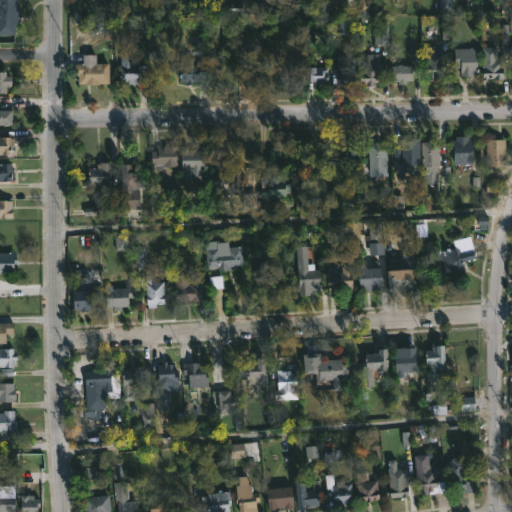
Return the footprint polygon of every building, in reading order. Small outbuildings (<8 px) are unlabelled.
[(0,0),(18,0),(18,3),(21,4),(21,22),(0,22),(0,0)] [(442,52),(441,76),(435,76),(435,79),(425,79),(425,74),(423,74),(424,46),(433,46),(433,51),(442,52)] [(495,47),(495,58),(501,58),(502,79),(486,77),(486,79),(481,79),(480,47),(495,47)] [(475,48),(475,75),(471,75),(471,77),(459,76),(459,67),(453,67),(453,48),(475,48)] [(145,56),(145,66),(151,66),(152,80),(122,81),(122,53),(136,53),(136,56),(145,56)] [(377,53),(377,62),(381,62),(381,72),(378,72),(378,82),(376,82),(376,85),(365,85),(365,82),(358,82),(360,59),(365,59),(365,53),(377,53)] [(98,54),(98,64),(111,64),(111,83),(102,83),(102,85),(81,84),(81,76),(77,76),(77,64),(85,64),(85,54),(98,54)] [(341,54),(353,55),(353,83),(329,82),(329,70),(335,70),(335,56),(341,54)] [(245,80),(244,80),(243,65),(251,65),(251,57),(266,57),(266,80),(245,80)] [(197,59),(197,64),(211,65),(210,77),(204,77),(204,82),(198,82),(198,84),(192,84),(192,81),(185,81),(185,58),(197,59)] [(401,64),(401,65),(413,65),(411,80),(405,80),(405,84),(396,84),(396,80),(390,80),(390,65),(401,64)] [(327,84),(327,68),(301,68),(301,84),(327,84)] [(0,71),(8,71),(8,76),(13,75),(13,86),(9,86),(9,93),(0,93),(0,71)] [(0,110),(13,110),(13,124),(0,124),(0,110)] [(467,136),(467,140),(471,140),(471,162),(452,162),(451,140),(455,140),(455,136),(467,136)] [(0,137),(10,137),(10,138),(16,138),(16,145),(10,145),(10,154),(0,154),(0,137)] [(411,164),(411,172),(402,172),(400,140),(416,138),(417,164),(411,164)] [(502,165),(485,165),(485,139),(502,139),(502,165)] [(421,166),(420,141),(437,141),(438,166),(421,166)] [(370,168),(367,168),(366,143),(385,142),(386,167),(370,168)] [(175,166),(150,166),(150,150),(155,150),(155,146),(175,146),(175,166)] [(190,146),(190,151),(205,151),(206,166),(199,166),(199,176),(190,176),(190,166),(183,166),(183,146),(190,146)] [(356,171),(355,147),(332,148),(332,163),(341,163),(341,171),(356,171)] [(235,161),(235,171),(241,171),(241,189),(236,189),(236,194),(219,195),(219,161),(235,161)] [(90,183),(85,183),(85,176),(90,176),(89,167),(99,167),(99,163),(102,163),(102,162),(112,162),(113,183),(90,183)] [(0,163),(13,163),(14,172),(12,172),(12,181),(0,181),(0,163)] [(134,164),(134,172),(138,172),(138,185),(132,185),(133,196),(135,196),(135,209),(124,210),(123,196),(125,196),(124,185),(119,185),(119,164),(134,164)] [(289,183),(289,189),(293,189),(293,203),(266,203),(266,188),(280,188),(279,184),(289,183)] [(0,200),(12,201),(12,218),(0,218),(0,200)] [(475,258),(463,261),(462,271),(442,272),(441,259),(434,259),(434,250),(454,249),(452,241),(469,236),(475,258)] [(217,241),(227,242),(227,247),(240,246),(241,265),(229,265),(229,270),(217,270),(217,267),(205,268),(204,242),(217,241)] [(310,245),(312,270),(318,269),(319,285),(296,286),(294,246),(310,245)] [(16,261),(16,267),(13,267),(13,273),(0,273),(0,252),(16,252),(16,261)] [(330,292),(326,292),(326,266),(341,265),(341,263),(350,262),(351,291),(330,292)] [(364,265),(365,268),(378,267),(380,290),(358,291),(356,269),(359,269),(359,265),(364,265)] [(411,289),(386,291),(385,270),(409,269),(411,289)] [(160,271),(160,281),(170,281),(170,290),(164,290),(165,304),(157,304),(157,307),(148,307),(148,303),(147,303),(147,271),(160,271)] [(189,274),(189,284),(205,284),(206,304),(177,305),(175,275),(189,274)] [(110,285),(110,289),(132,287),(133,297),(126,297),(127,306),(119,306),(120,310),(111,311),(111,307),(104,308),(103,285),(110,285)] [(93,300),(93,311),(79,312),(79,309),(71,309),(71,291),(96,290),(97,300),(93,300)] [(0,323),(15,323),(15,336),(8,334),(8,344),(0,344),(0,323)] [(436,342),(436,346),(443,346),(444,369),(435,369),(436,381),(426,381),(426,374),(428,373),(427,365),(424,365),(423,350),(430,350),(430,343),(436,342)] [(403,377),(394,378),(393,348),(413,348),(414,371),(410,371),(410,377),(403,377)] [(0,349),(15,349),(15,354),(18,354),(18,360),(16,360),(16,368),(0,368),(0,349)] [(385,352),(386,371),(374,372),(373,370),(371,370),(371,385),(361,386),(360,356),(371,356),(371,353),(385,352)] [(318,353),(318,362),(324,361),(324,359),(340,358),(340,360),(343,360),(344,378),(341,378),(342,390),(330,391),(330,379),(313,380),(313,373),(302,374),(301,354),(318,353)] [(155,354),(156,364),(160,364),(160,362),(164,362),(164,364),(171,364),(172,371),(175,371),(176,393),(164,394),(164,399),(152,400),(149,354),(155,354)] [(263,357),(264,369),(265,369),(266,383),(246,384),(244,373),(246,373),(245,364),(251,363),(251,359),(254,358),(263,357)] [(200,363),(200,370),(203,370),(203,374),(206,373),(206,388),(187,388),(186,374),(181,374),(181,363),(200,363)] [(141,366),(141,368),(144,368),(144,385),(134,386),(134,392),(132,392),(132,400),(121,400),(120,370),(129,370),(129,366),(141,366)] [(283,370),(289,371),(289,373),(294,373),(296,398),(273,399),(272,390),(276,390),(275,370),(283,370)] [(108,371),(108,391),(103,391),(103,404),(97,404),(97,397),(87,398),(87,386),(84,386),(83,371),(108,371)] [(0,380),(6,381),(6,383),(16,383),(17,395),(16,395),(16,402),(0,400),(0,380)] [(228,390),(229,394),(236,393),(237,407),(217,408),(216,391),(228,390)] [(15,411),(15,421),(18,421),(18,432),(10,433),(10,440),(0,440),(0,413),(4,413),(4,411),(15,411)] [(457,454),(457,457),(461,457),(463,482),(471,481),(472,492),(454,494),(454,491),(452,491),(452,490),(447,490),(445,462),(450,462),(449,458),(453,458),(453,455),(457,454)] [(425,455),(426,469),(434,468),(436,487),(416,489),(413,456),(425,455)] [(394,459),(395,469),(405,468),(407,496),(389,498),(386,460),(394,459)] [(366,472),(367,481),(375,480),(377,500),(365,502),(365,501),(357,501),(354,473),(366,472)] [(245,476),(249,494),(256,493),(257,501),(254,502),(255,511),(237,511),(233,486),(237,486),(236,477),(245,476)] [(332,477),(332,485),(334,485),(334,482),(349,482),(349,503),(342,503),(343,506),(337,507),(337,504),(332,505),(331,501),(326,501),(324,478),(332,477)] [(126,481),(128,502),(136,501),(136,503),(137,502),(137,511),(116,511),(114,482),(126,481)] [(302,482),(303,488),(305,487),(306,491),(316,490),(318,506),(303,507),(303,505),(295,506),(293,483),(302,482)] [(0,511),(0,486),(16,486),(16,511),(0,511)] [(289,487),(292,508),(282,509),(282,508),(266,511),(264,490),(289,487)] [(226,504),(228,511),(200,511),(199,497),(206,496),(206,494),(227,492),(228,504),(226,504)] [(20,511),(20,495),(35,496),(35,499),(42,499),(42,510),(39,511),(20,511)] [(85,511),(84,498),(111,495),(112,511),(85,511)] [(167,495),(168,507),(171,507),(171,511),(148,511),(147,496),(167,495)] [(191,511),(191,497),(178,497),(177,511),(191,511)]
